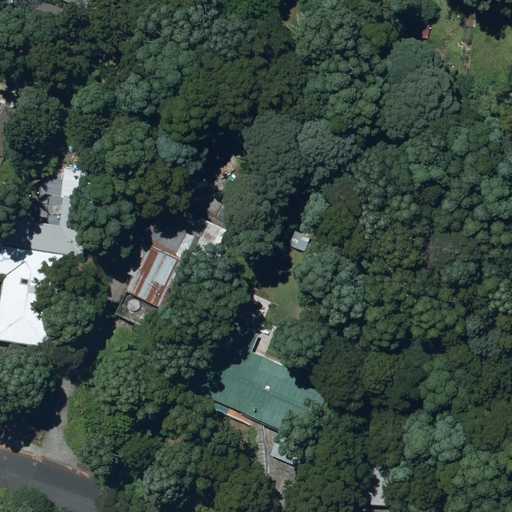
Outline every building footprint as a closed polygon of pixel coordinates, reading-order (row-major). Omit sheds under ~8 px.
[(88,3),(117,16),(124,0),(60,0),(84,11),(88,3)] [(0,269),(0,343),(43,349),(55,256),(75,259),(84,199),(58,195),(53,227),(21,223),(17,251),(3,250),(0,269)] [(117,292),(162,315),(186,265),(141,243),(117,292)] [(237,411),(323,450),(350,390),(310,372),(307,378),(260,358),(237,411)] [(277,462),(311,475),(317,459),(284,445),(277,462)] [(349,506),(401,510),(402,495),(389,495),(391,455),(353,452),(349,506)]
